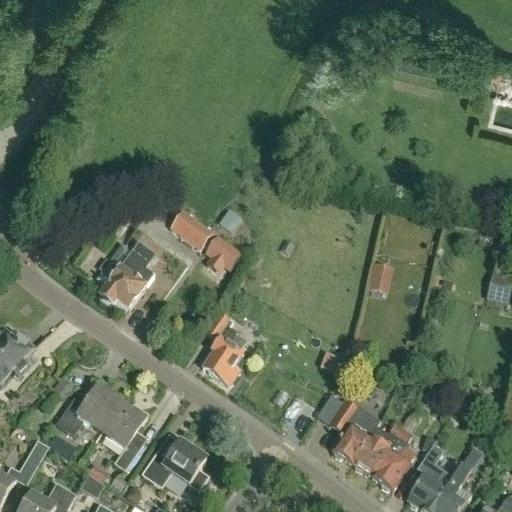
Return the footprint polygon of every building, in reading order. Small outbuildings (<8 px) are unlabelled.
[(475,77),(496,72),(492,56),(471,61),(475,77)] [(171,233),(200,254),(212,238),(183,217),(171,233)] [(109,286),(98,300),(101,302),(100,306),(107,311),(110,309),(113,311),(116,306),(128,315),(155,280),(147,274),(150,269),(132,256),(129,261),(119,253),(100,279),(109,286)] [(361,288),(382,291),(386,265),(365,261),(361,288)] [(505,287),(507,273),(487,270),(485,284),(505,287)] [(480,300),(501,305),(504,289),(484,284),(480,300)] [(230,390),(239,376),(234,372),(243,359),(239,356),(245,346),(236,340),(237,338),(228,333),(232,326),(218,317),(204,338),(217,347),(211,356),(212,357),(202,373),(224,387),(224,386),(230,390)] [(0,387),(10,377),(16,382),(28,371),(21,365),(31,355),(13,338),(7,344),(0,337),(0,387)] [(93,428),(103,434),(122,407),(112,400),(115,396),(100,386),(85,409),(74,402),(56,429),(74,441),(83,427),(91,432),(93,428)] [(455,403),(451,412),(458,415),(461,406),(455,403)] [(353,469),(377,432),(376,432),(379,427),(359,414),(344,404),(328,428),(343,438),(331,456),(333,457),(334,461),(339,464),(343,463),(352,469),(353,469)] [(122,407),(103,434),(112,441),(109,445),(124,454),(114,468),(125,476),(143,449),(133,442),(148,419),(134,409),(131,413),(122,407)] [(371,481),(411,420),(408,418),(400,431),(395,428),(388,440),(377,432),(353,469),(354,469),(354,474),(359,477),(363,476),(371,481)] [(403,452),(412,439),(408,436),(416,424),(411,420),(371,481),(371,482),(380,487),(381,492),(386,495),(390,494),(392,495),(409,468),(414,459),(403,452)] [(48,451),(37,445),(25,466),(36,472),(48,451)] [(199,475),(206,464),(179,447),(166,467),(156,460),(142,480),(161,492),(171,478),(199,497),(209,481),(199,475)] [(432,511),(459,473),(450,467),(443,477),(432,469),(426,479),(424,478),(406,505),(409,507),(410,510),(412,511),(432,511)] [(459,473),(432,511),(463,511),(471,500),(460,493),(471,476),(462,469),(459,473)] [(0,510),(19,477),(10,472),(4,483),(0,480),(0,510)] [(31,498),(22,511),(68,511),(76,500),(56,489),(45,507),(31,498)] [(136,508),(141,501),(139,494),(133,490),(125,500),(136,508)] [(511,511),(511,503),(507,500),(499,511),(487,511),(484,509),(481,511),(511,511)]
